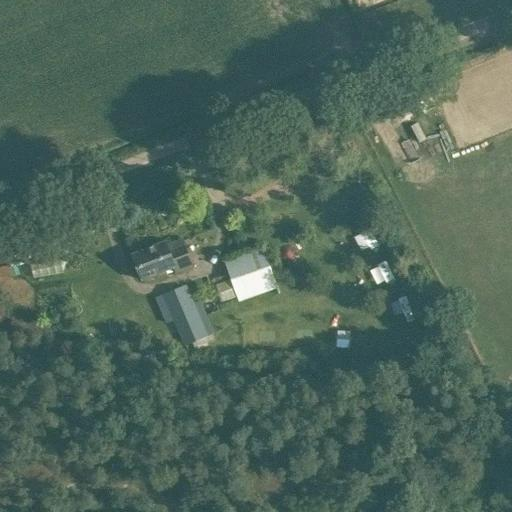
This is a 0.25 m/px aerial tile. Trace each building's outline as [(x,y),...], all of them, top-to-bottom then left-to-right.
[(360,252),(379,247),(376,231),(356,236),(360,252)] [(167,241),(133,254),(143,280),(176,267),(178,273),(194,266),(183,238),(168,244),(167,241)] [(225,259),(241,300),(273,287),(256,247),(225,259)] [(377,284),(394,276),(387,263),(371,271),(377,284)] [(206,314),(201,302),(192,305),(185,288),(164,297),(185,348),(214,336),(205,314),(206,314)] [(392,297),(396,316),(413,312),(410,293),(392,297)] [(350,347),(350,328),(337,328),(336,347),(350,347)]
